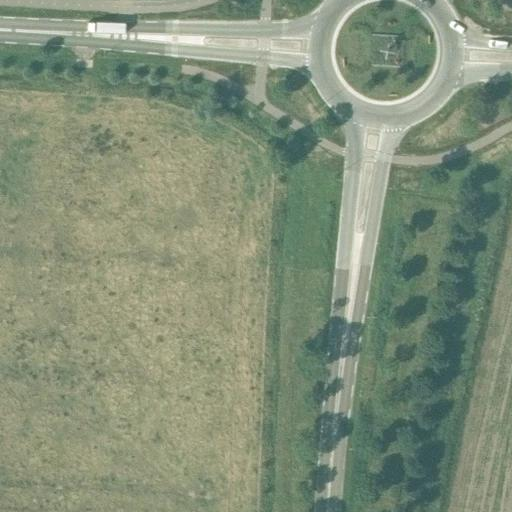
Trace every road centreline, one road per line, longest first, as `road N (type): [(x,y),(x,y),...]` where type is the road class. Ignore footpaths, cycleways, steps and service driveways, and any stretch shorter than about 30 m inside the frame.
road 1 (primary): [(327,511),(350,298)]
road 2 (secondary): [(126,36),(323,70)]
road 3 (secondary): [(325,26),(126,36)]
road 4 (primary): [(352,107),(350,298)]
road 5 (primary): [(350,298),(396,116)]
road 6 (secondary): [(126,36),(0,29)]
